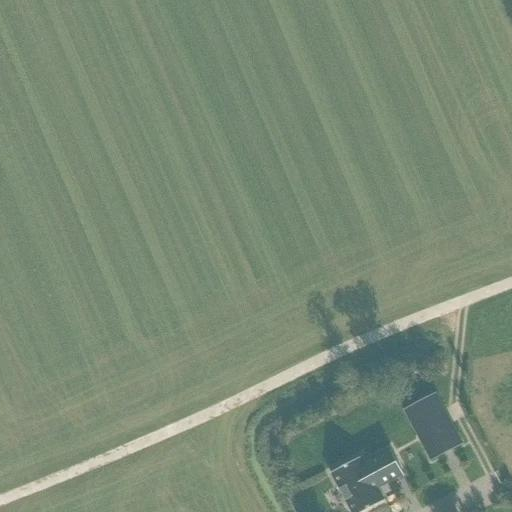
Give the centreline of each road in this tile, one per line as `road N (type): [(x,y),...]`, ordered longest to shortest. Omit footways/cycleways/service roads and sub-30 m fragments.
road 1 (track): [(511,285),(0,496)]
road 2 (track): [(494,485),(452,406),(461,305)]
